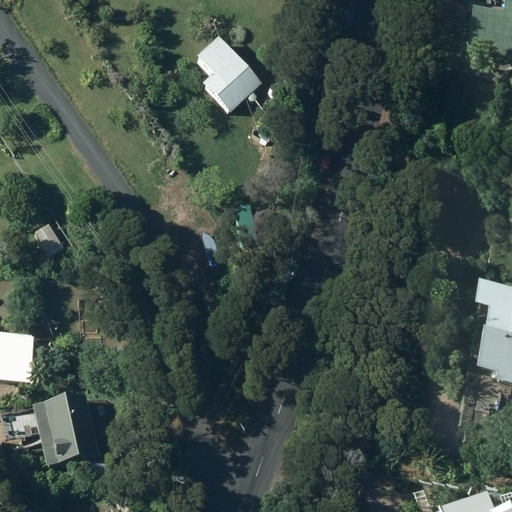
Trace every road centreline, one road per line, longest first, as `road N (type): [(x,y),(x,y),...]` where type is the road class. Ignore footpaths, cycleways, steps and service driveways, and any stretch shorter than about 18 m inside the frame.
road 1 (unclassified): [(0,20),(154,243),(194,361),(204,451),(217,486),(244,507)]
road 2 (tertiary): [(372,0),(350,182),(244,507)]
